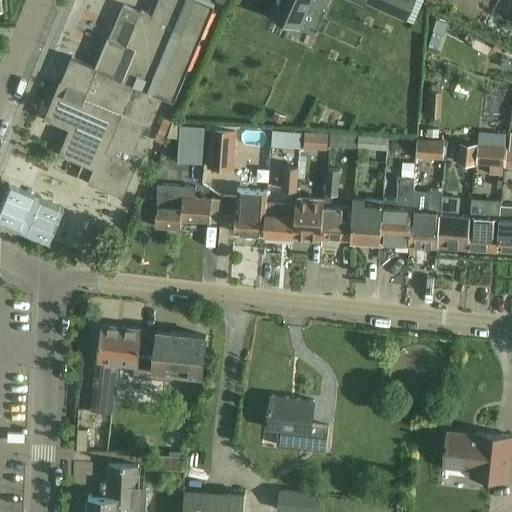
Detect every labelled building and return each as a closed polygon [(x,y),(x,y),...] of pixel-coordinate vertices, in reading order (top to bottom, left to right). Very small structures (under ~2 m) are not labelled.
[(77,174),(122,192),(134,162),(137,163),(142,152),(131,148),(142,122),(149,125),(161,96),(172,101),(212,4),(201,0),(156,0),(151,15),(139,10),(138,12),(121,5),(95,68),(70,58),(46,117),(71,127),(61,151),(83,160),(77,174)] [(311,0),(274,0),(268,14),(299,27),(311,0)] [(413,0),(370,0),(406,17),(413,0)] [(435,18),(431,29),(443,33),(446,21),(435,18)] [(423,90),(421,114),(440,115),(441,91),(423,90)] [(288,112),(287,129),(314,130),(315,114),(288,112)] [(274,113),(272,119),(281,123),(284,117),(274,113)] [(473,137),(490,138),(491,123),(474,122),(473,137)] [(206,128),(182,126),(179,161),(204,163),(206,128)] [(426,127),(426,136),(438,136),(438,128),(426,127)] [(235,130),(209,128),(207,168),(232,169),(235,130)] [(274,129),(272,145),(300,147),(301,131),(274,129)] [(304,131),(303,147),(327,149),(328,132),(304,131)] [(329,132),(329,146),(358,148),(358,147),(359,134),(329,132)] [(358,147),(387,150),(389,137),(359,134),(358,147)] [(416,156),(443,158),(444,140),(417,139),(416,156)] [(460,141),(458,160),(474,162),(475,143),(460,141)] [(477,163),(503,165),(505,144),(478,143),(477,163)] [(402,162),(401,176),(412,177),(413,163),(402,162)] [(284,165),(282,189),(296,190),(298,166),(284,165)] [(327,167),(325,193),(339,194),(341,168),(327,167)] [(408,244),(411,209),(412,206),(415,178),(398,176),(396,199),(382,198),(380,243),(408,244)] [(212,199),(195,197),(196,187),(159,184),(156,227),(182,229),(182,221),(210,223),(210,222),(212,199)] [(264,234),(268,201),(268,200),(268,191),(238,189),(235,233),(264,234)] [(440,211),(441,194),(441,191),(429,190),(428,210),(411,209),(408,244),(437,246),(440,211)] [(471,215),(459,214),(460,196),(441,194),(440,211),(437,246),(467,248),(471,215)] [(351,241),(355,196),(354,195),(352,207),(330,205),(330,201),(325,201),(322,239),(351,241)] [(297,203),(294,237),(322,239),(325,201),(325,198),(298,196),(297,203)] [(380,243),(382,198),(355,196),(351,241),(380,243)] [(212,199),(210,222),(221,223),(223,199),(212,199)] [(294,237),(297,203),(268,201),(264,234),(294,237)] [(511,205),(500,204),(499,217),(497,251),(511,251),(511,205)] [(499,217),(481,216),(471,215),(467,248),(497,251),(499,217)] [(220,243),(218,265),(226,265),(228,244),(220,243)] [(155,356),(139,354),(142,328),(102,324),(98,359),(96,359),(90,410),(115,412),(119,368),(117,368),(118,362),(135,364),(134,377),(169,380),(171,371),(201,375),(205,335),(158,330),(155,356)] [(315,400),(271,395),(270,405),(267,405),(267,410),(270,410),(268,428),(279,429),(278,445),(326,451),(329,426),(312,424),(315,400)] [(181,397),(174,419),(190,425),(197,402),(181,397)] [(476,435),(446,431),(442,465),(481,469),(480,477),(507,480),(511,436),(511,434),(476,431),(476,435)] [(92,464),(89,511),(155,511),(156,498),(165,498),(167,468),(155,468),(92,464)] [(260,511),(262,469),(203,467),(202,501),(163,500),(163,511),(260,511)] [(280,490),(278,510),(307,511),(317,511),(320,493),(280,490)]
